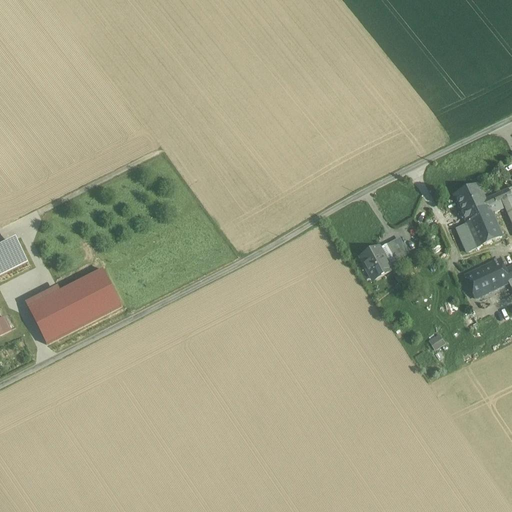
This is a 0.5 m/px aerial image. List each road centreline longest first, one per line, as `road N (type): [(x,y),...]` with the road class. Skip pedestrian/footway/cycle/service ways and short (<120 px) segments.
road 1 (track): [(511,119),(0,385)]
road 2 (track): [(0,232),(162,149)]
